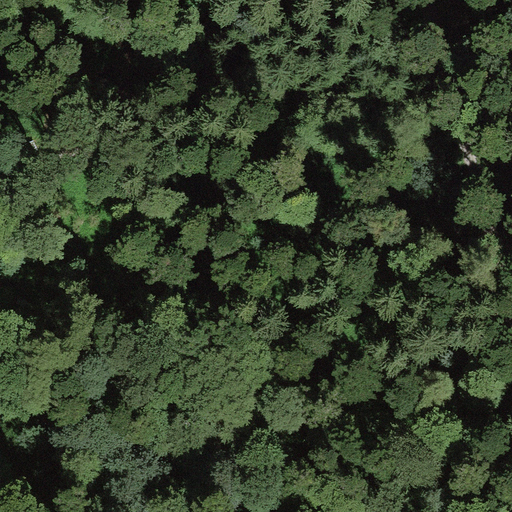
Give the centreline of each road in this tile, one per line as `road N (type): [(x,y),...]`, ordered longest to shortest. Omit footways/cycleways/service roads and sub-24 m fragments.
road 1 (track): [(422,0),(511,322)]
road 2 (track): [(0,209),(225,0)]
